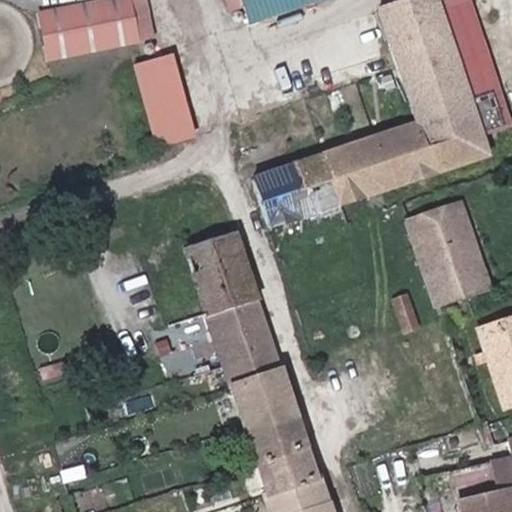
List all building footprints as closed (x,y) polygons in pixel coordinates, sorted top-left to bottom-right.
[(85,0),(30,9),(39,62),(151,43),(143,0),(85,0)] [(310,0),(243,0),(251,21),(310,0)] [(344,207),(391,190),(487,156),(433,0),(414,0),(377,12),(413,125),(330,155),(344,207)] [(439,0),(443,10),(466,4),(464,0),(439,0)] [(166,53),(126,65),(149,151),(190,139),(166,53)] [(273,231),(344,207),(330,155),(255,181),(273,231)] [(432,309),(490,289),(459,205),(403,224),(432,309)] [(185,254),(206,318),(254,303),(233,237),(185,254)] [(389,306),(395,322),(415,315),(410,300),(389,306)] [(254,303),(206,318),(228,385),(275,370),(254,303)] [(415,315),(395,322),(401,340),(422,333),(415,315)] [(511,405),(511,321),(477,334),(504,408),(511,405)] [(263,503),(266,511),(327,511),(318,484),(313,486),(275,370),(228,385),(267,500),(263,503)] [(455,511),(511,511),(511,459),(489,466),(494,493),(453,504),(455,511)] [(145,493),(138,472),(90,489),(98,510),(145,493)] [(68,511),(64,503),(48,511),(68,511)]
